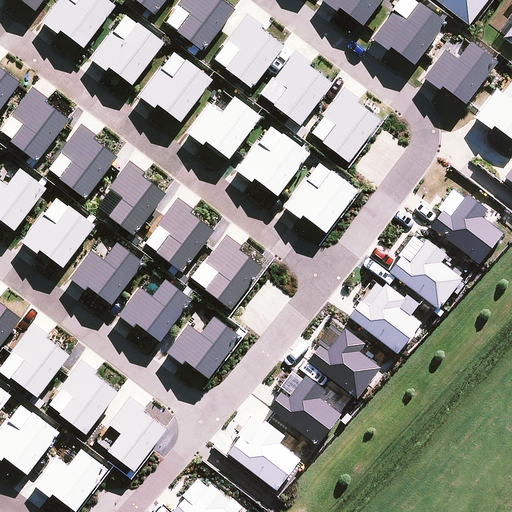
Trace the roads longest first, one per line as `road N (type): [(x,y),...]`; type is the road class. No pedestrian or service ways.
road 1 (residential): [(325,275),(0,25)]
road 2 (residential): [(210,422),(0,262)]
road 3 (residential): [(274,0),(410,103),(423,124),(423,147)]
road 4 (residential): [(210,422),(325,275)]
road 5 (residential): [(325,275),(423,147)]
road 6 (residential): [(127,511),(210,422)]
